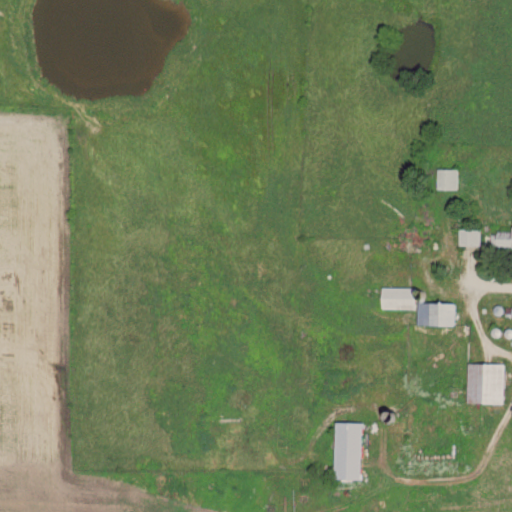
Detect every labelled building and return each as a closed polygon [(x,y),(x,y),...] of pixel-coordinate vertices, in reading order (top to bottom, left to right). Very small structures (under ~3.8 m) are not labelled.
[(457,187),(458,167),(440,167),(439,186),(457,187)] [(484,227),(462,227),(462,243),(484,243),(484,227)] [(511,228),(493,229),(493,245),(511,244),(511,228)] [(386,306),(420,307),(420,322),(462,323),(462,301),(421,300),(421,285),(386,285),(386,306)] [(509,361),(471,361),(470,401),(509,401),(509,361)] [(368,477),(369,420),(339,420),(337,476),(368,477)]
